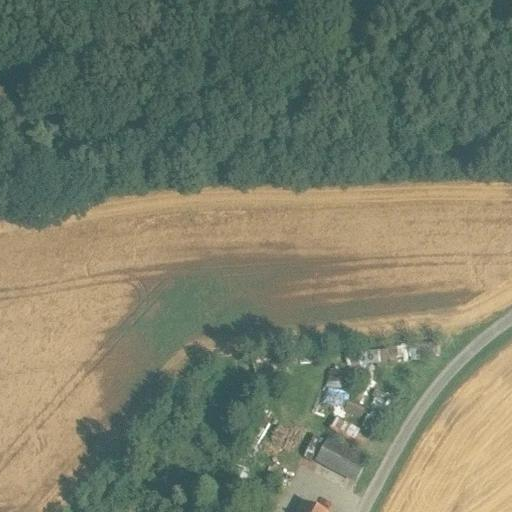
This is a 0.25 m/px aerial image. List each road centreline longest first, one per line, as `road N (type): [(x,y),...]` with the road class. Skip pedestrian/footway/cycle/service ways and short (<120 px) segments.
road 1 (track): [(0,72),(86,79),(355,139),(511,164)]
road 2 (unclassified): [(375,511),(410,433),(457,366),(511,317)]
